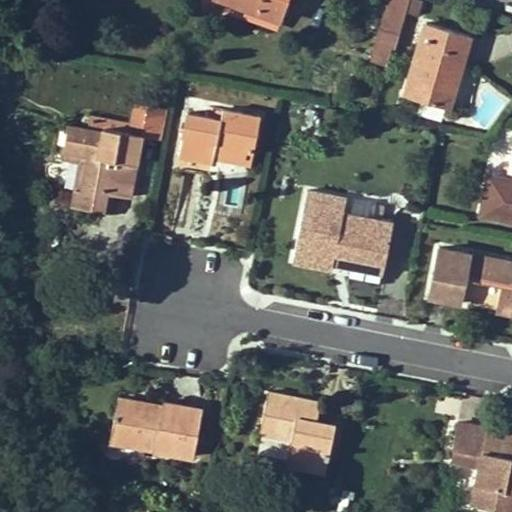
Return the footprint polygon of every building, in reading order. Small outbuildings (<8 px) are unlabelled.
[(229,9),(232,0),(208,0),(208,1),(229,9)] [(237,0),(251,4),(247,15),(277,25),(285,0),(237,0)] [(409,0),(390,0),(382,28),(400,33),(407,9),(409,0)] [(418,13),(421,0),(409,0),(407,9),(418,13)] [(425,21),(404,95),(451,108),(472,35),(425,21)] [(378,42),(391,46),(396,47),(400,33),(382,28),(378,42)] [(386,62),(391,46),(378,42),(374,58),(386,62)] [(0,104),(5,105),(5,100),(11,66),(0,64),(0,104)] [(105,211),(108,193),(115,194),(130,197),(143,136),(163,140),(169,108),(136,103),(130,131),(105,126),(104,131),(95,129),(94,132),(70,127),(65,149),(75,151),(89,153),(82,189),(76,188),(73,204),(105,211)] [(261,116),(224,109),(222,119),(216,117),(189,112),(180,156),(214,163),(215,158),(216,152),(253,159),(261,116)] [(73,159),(75,151),(65,149),(64,157),(73,159)] [(89,153),(75,151),(73,159),(68,186),(76,188),(82,189),(89,153)] [(247,162),(253,163),(253,159),(216,152),(215,158),(245,165),(247,162)] [(211,174),(214,163),(180,156),(178,167),(211,174)] [(511,180),(495,176),(490,175),(482,214),(511,220),(511,180)] [(293,261),(333,269),(334,263),(336,254),(344,213),(347,197),(308,189),(293,261)] [(111,212),(115,194),(108,193),(105,211),(111,212)] [(344,213),(336,254),(385,263),(393,222),(373,218),(344,213)] [(511,261),(439,247),(430,296),(460,302),(461,301),(465,275),(504,283),(498,309),(511,312),(511,261)] [(383,273),(385,263),(336,254),(334,263),(383,273)] [(269,391),(261,432),(292,439),(287,464),(326,472),(336,424),(317,420),(307,418),(311,399),(269,391)] [(151,412),(161,414),(163,404),(119,396),(118,402),(151,409),(151,412)] [(311,399),(307,418),(317,420),(321,401),(311,399)] [(151,412),(151,409),(118,402),(111,439),(194,455),(203,408),(164,400),(163,404),(161,414),(151,412)] [(478,453),(483,454),(480,464),(472,504),(511,511),(511,432),(459,422),(453,448),(478,453)]
